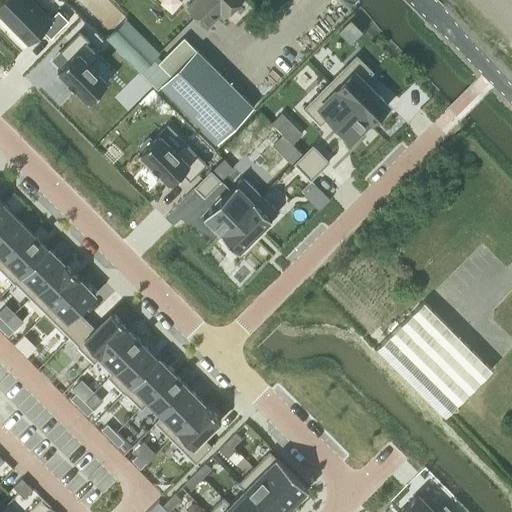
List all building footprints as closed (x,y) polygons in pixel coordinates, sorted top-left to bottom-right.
[(31,0),(2,0),(0,2),(0,13),(21,35),(28,42),(41,28),(50,37),(68,20),(58,10),(49,18),(44,13),(31,0)] [(194,0),(188,7),(207,26),(220,14),(223,17),(239,0),(194,0)] [(122,20),(105,38),(212,146),(254,106),(196,48),(196,49),(183,37),(161,60),(157,56),(160,53),(125,18),(122,20)] [(60,67),(57,69),(67,80),(75,89),(76,88),(88,101),(91,98),(93,100),(103,90),(101,88),(108,81),(90,63),(99,55),(86,42),(89,39),(79,30),(60,50),(68,58),(60,67)] [(402,52),(392,62),(411,82),(421,72),(402,52)] [(356,54),(330,81),(368,121),(369,122),(388,104),(364,80),(373,71),(356,54)] [(330,81),(303,108),(320,124),(329,116),(351,138),(368,121),(330,81)] [(142,149),(139,152),(151,164),(150,164),(159,173),(159,172),(170,183),(181,171),(190,180),(207,163),(184,141),(176,149),(159,132),(152,139),(149,136),(139,146),(142,149)] [(312,144),(303,153),(320,170),(329,161),(312,144)] [(303,153),(294,163),(310,179),(320,170),(303,153)] [(202,178),(194,186),(204,196),(212,188),(221,180),(211,170),(202,178)] [(223,196),(203,215),(221,233),(260,194),(243,176),(242,177),(223,196)] [(260,194),(221,233),(238,251),(258,231),(277,212),(278,212),(260,194)] [(2,202),(0,203),(0,234),(17,217),(2,202)] [(17,217),(0,234),(0,264),(32,232),(17,217)] [(32,232),(0,264),(0,268),(14,282),(48,248),(47,247),(32,232)] [(48,248),(14,282),(14,283),(15,282),(30,297),(64,263),(48,247),(47,247),(48,248)] [(64,263),(30,297),(45,312),(79,278),(64,263)] [(79,278),(45,312),(69,336),(86,320),(78,311),(95,294),(79,278)] [(424,300),(376,347),(444,416),(491,369),(424,300)] [(86,320),(69,336),(78,345),(77,346),(94,362),(97,359),(96,358),(127,328),(111,311),(94,328),(86,320)] [(5,321),(0,326),(0,327),(8,335),(14,330),(5,321)] [(127,328),(96,358),(97,359),(111,373),(111,374),(142,343),(127,328)] [(111,373),(107,376),(124,392),(158,358),(157,358),(142,343),(111,374),(111,373)] [(158,358),(124,392),(125,393),(141,408),(147,401),(147,400),(174,373),(160,358),(158,357),(157,358),(158,358)] [(174,373),(147,400),(147,401),(161,415),(162,416),(189,388),(174,373)] [(161,415),(154,422),(170,438),(205,404),(189,388),(162,416),(161,415)] [(76,392),(70,398),(79,406),(84,400),(76,392)] [(84,400),(79,406),(87,415),(93,409),(84,400)] [(205,404),(170,438),(195,463),(212,446),(203,437),(221,420),(205,404)] [(107,423),(101,429),(110,437),(115,431),(107,423)] [(115,431),(110,437),(118,446),(124,440),(115,431)] [(235,432),(227,440),(233,446),(241,438),(235,432)] [(227,440),(218,449),(224,455),(227,457),(235,449),(233,446),(227,440)] [(269,451),(253,467),(291,505),(306,490),(307,490),(308,489),(269,451)] [(137,454),(131,459),(140,468),(146,462),(137,454)] [(205,462),(195,472),(201,478),(211,468),(205,462)] [(253,467),(237,483),(244,490),(245,488),(268,511),(283,511),(291,505),(253,467)] [(195,472),(185,482),(191,488),(201,478),(195,472)] [(21,478),(13,486),(18,492),(27,484),(21,478)] [(27,484),(18,492),(24,498),(33,489),(27,484)] [(230,503),(229,504),(236,511),(268,511),(245,488),(244,490),(230,503)] [(175,493),(163,504),(169,510),(180,499),(175,493)] [(434,511),(418,495),(400,511),(452,511),(445,504),(437,511),(434,511)] [(223,496),(207,511),(236,511),(229,504),(230,503),(223,496)]
